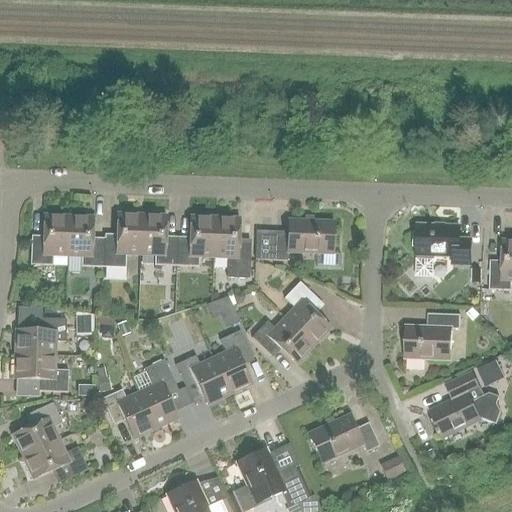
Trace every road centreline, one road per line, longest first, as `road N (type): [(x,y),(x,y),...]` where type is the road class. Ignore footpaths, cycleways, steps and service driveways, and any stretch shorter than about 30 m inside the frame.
road 1 (unclassified): [(379,195),(13,181),(0,302)]
road 2 (unclassified): [(48,511),(348,379),(368,358)]
road 3 (unclassified): [(368,358),(379,195)]
road 4 (unclassified): [(511,199),(379,195)]
